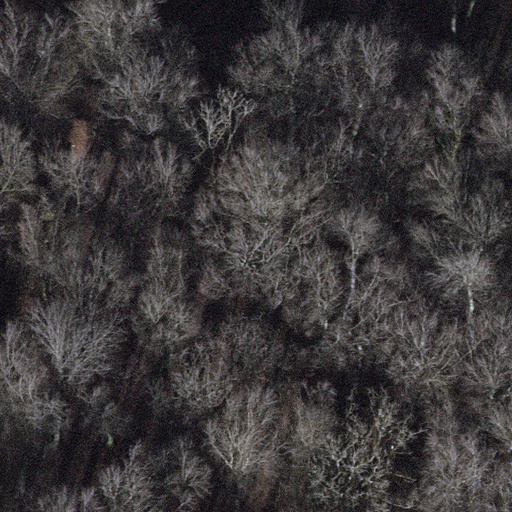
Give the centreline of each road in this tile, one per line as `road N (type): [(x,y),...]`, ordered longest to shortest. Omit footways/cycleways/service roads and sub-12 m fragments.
road 1 (track): [(0,43),(113,180),(204,323),(271,511)]
road 2 (track): [(204,323),(295,313),(453,374),(511,413)]
